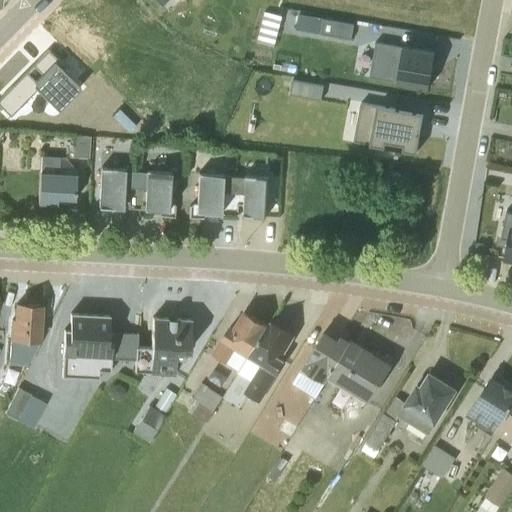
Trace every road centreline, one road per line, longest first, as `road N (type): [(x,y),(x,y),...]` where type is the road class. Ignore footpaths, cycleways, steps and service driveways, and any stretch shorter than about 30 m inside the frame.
road 1 (residential): [(0,246),(270,263),(439,285)]
road 2 (residential): [(439,285),(492,0)]
